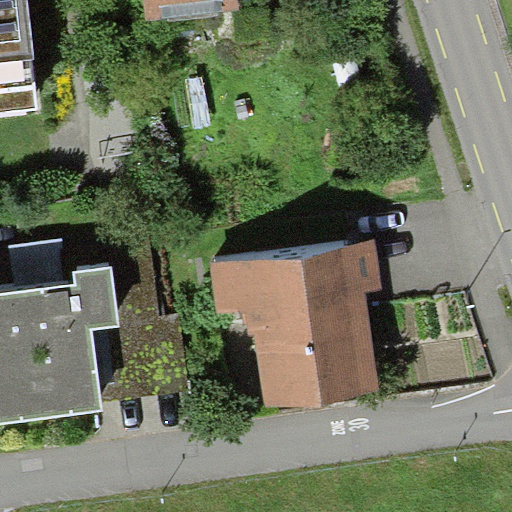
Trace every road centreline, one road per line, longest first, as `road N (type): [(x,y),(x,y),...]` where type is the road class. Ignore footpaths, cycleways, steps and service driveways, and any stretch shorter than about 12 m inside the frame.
road 1 (residential): [(511,411),(0,477)]
road 2 (secondary): [(456,0),(511,171)]
